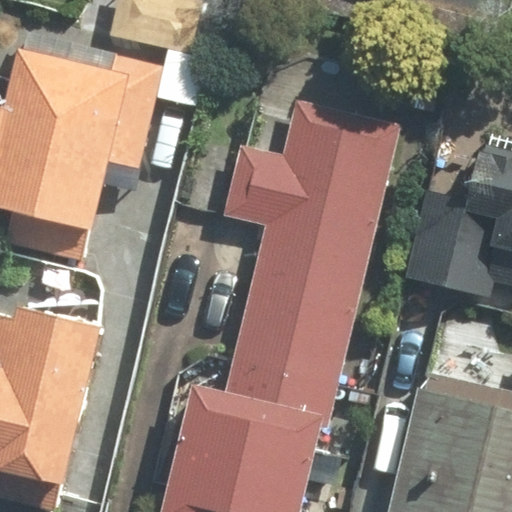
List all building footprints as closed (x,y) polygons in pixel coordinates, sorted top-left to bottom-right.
[(139,172),(162,66),(18,35),(0,118),(0,222),(89,244),(106,165),(139,172)] [(157,511),(298,511),(319,431),(325,432),(406,110),(301,84),(282,159),(248,150),(231,219),(266,228),(223,398),(188,389),(157,511)] [(491,282),(511,286),(511,155),(477,147),(461,210),(427,202),(407,280),(486,301),(491,282)] [(99,340),(0,315),(0,483),(60,498),(99,340)] [(511,511),(511,416),(417,391),(384,511),(511,511)]
